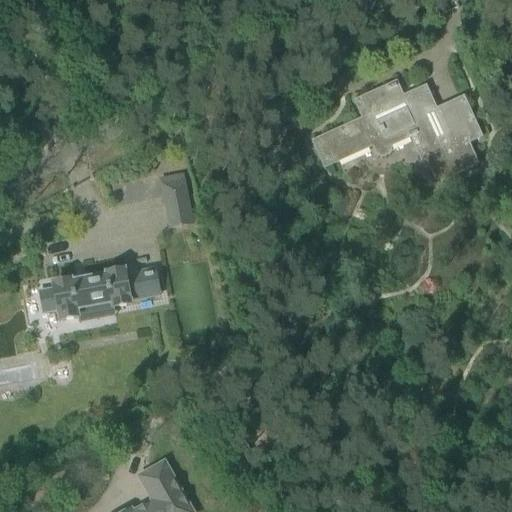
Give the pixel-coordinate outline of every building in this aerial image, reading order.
[(476,164),(466,143),(479,137),(463,100),(435,113),(426,93),(404,103),(396,85),(356,103),(364,120),(314,143),(326,169),(374,148),(377,155),(380,158),(385,158),(389,156),(392,152),(392,148),(417,136),(422,149),(418,151),(424,165),(429,163),(437,182),(476,164)] [(184,181),(161,185),(165,204),(187,200),(184,181)] [(128,256),(166,235),(154,212),(115,233),(128,256)] [(60,322),(77,319),(78,319),(76,311),(112,304),(113,309),(114,309),(131,306),(130,302),(146,299),(141,273),(125,277),(124,272),(106,275),(107,277),(87,281),(74,284),(71,284),(71,282),(53,285),(54,291),(42,293),(46,314),(58,311),(60,322)] [(130,511),(131,511),(129,511),(190,511),(164,465),(139,478),(153,503),(137,511),(130,511)]
